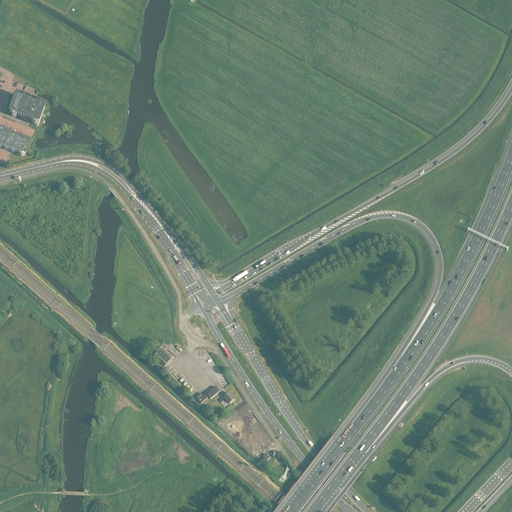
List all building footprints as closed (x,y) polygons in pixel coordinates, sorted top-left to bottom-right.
[(35,102),(16,95),(9,113),(37,123),(44,106),(35,102)] [(0,145),(24,155),(29,141),(3,131),(3,130),(0,129),(0,145)] [(153,356),(165,367),(174,357),(162,346),(153,356)] [(210,399),(220,392),(216,387),(207,394),(206,394),(203,396),(201,393),(196,397),(193,399),(195,402),(198,400),(202,405),(204,404),(202,402),(209,397),(210,399)] [(243,396),(240,391),(233,395),(235,397),(236,396),(238,399),(243,396)] [(224,397),(229,404),(235,400),(229,393),(224,397)] [(237,420),(246,414),(242,409),(233,416),(237,420)] [(290,488),(289,490),(306,506),(306,505),(308,503),(309,501),(294,483),(290,488)] [(308,504),(307,506),(313,511),(318,511),(310,502),(308,504)]
